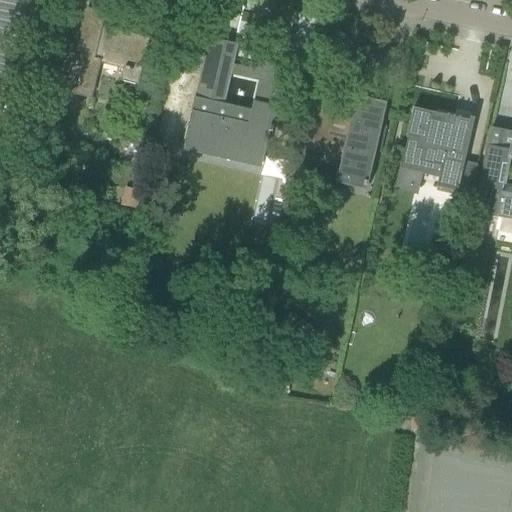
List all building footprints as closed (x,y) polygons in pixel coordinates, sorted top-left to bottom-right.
[(0,0),(0,82),(7,84),(17,40),(18,40),(27,0),(0,0)] [(69,56),(64,75),(60,90),(89,97),(97,63),(138,73),(146,41),(115,33),(115,32),(109,30),(107,37),(97,35),(102,16),(86,12),(74,57),(69,56)] [(269,134),(271,134),(273,129),(271,128),(274,113),(271,112),(280,73),(264,62),(261,73),(230,67),(234,49),(210,43),(196,104),(194,103),(183,150),(262,168),(269,134)] [(351,116),(316,108),(306,151),(323,155),(321,165),(339,169),(335,185),(366,192),(375,153),(380,154),(386,128),(381,127),(387,104),(355,97),(351,116)] [(435,189),(456,194),(456,192),(458,192),(474,119),(470,118),(468,124),(459,121),(460,118),(458,118),(458,121),(454,120),(454,117),(453,117),(452,120),(448,119),(448,116),(447,116),(446,118),(435,116),(435,114),(413,109),(406,138),(415,141),(410,161),(440,169),(435,189)] [(485,151),(481,171),(473,214),(511,221),(511,132),(491,129),(485,151)] [(125,188),(120,206),(136,211),(142,193),(125,188)] [(511,511),(511,488),(439,478),(434,511),(511,511)]
